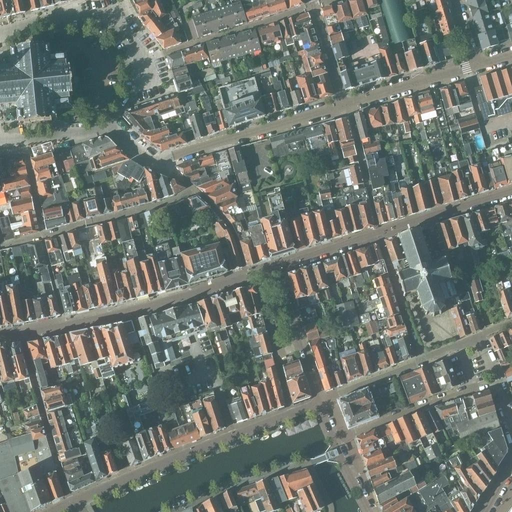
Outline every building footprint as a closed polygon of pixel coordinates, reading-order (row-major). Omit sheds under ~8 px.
[(0,0),(0,18),(15,15),(12,0),(0,0)] [(12,0),(15,15),(25,13),(22,0),(12,0)] [(38,0),(28,0),(31,11),(41,9),(38,0)] [(52,0),(38,0),(41,9),(54,6),(52,0)] [(132,0),(133,1),(135,5),(138,13),(140,16),(152,10),(156,15),(160,20),(166,15),(159,0),(132,0)] [(255,20),(248,0),(246,0),(242,2),(248,23),(255,20)] [(248,0),(255,20),(262,18),(256,0),(248,0)] [(264,0),(256,0),(262,18),(270,16),(264,0)] [(278,13),(274,2),(272,3),(271,0),(264,0),(270,16),(272,15),(278,13)] [(287,10),(285,2),(283,0),(278,0),(277,0),(271,0),(272,3),(274,2),(278,13),(287,10)] [(302,0),(283,0),(285,2),(287,1),(290,9),(304,5),(302,0)] [(355,0),(349,0),(348,1),(353,20),(356,19),(359,30),(364,28),(355,0)] [(366,16),(369,15),(363,0),(355,0),(364,28),(369,27),(366,16)] [(378,0),(365,0),(368,9),(380,6),(381,5),(379,2),(378,0)] [(401,0),(385,0),(379,2),(381,5),(392,43),(393,46),(401,43),(414,39),(413,37),(401,0)] [(439,11),(449,8),(446,0),(435,0),(439,11)] [(351,21),(353,20),(348,1),(340,3),(349,33),(354,31),(351,21)] [(485,2),(469,7),(472,17),(488,13),(485,2)] [(241,3),(232,5),(239,25),(247,23),(241,3)] [(344,34),(349,33),(340,3),(332,6),(338,24),(338,25),(341,24),(344,34)] [(231,28),(239,25),(232,5),(224,8),(231,28)] [(338,24),(332,6),(321,10),(326,28),(335,25),(338,24)] [(216,10),(223,30),(231,28),(224,8),(216,10)] [(439,24),(452,20),(449,8),(439,11),(436,12),(439,24)] [(140,16),(138,17),(144,25),(156,15),(152,10),(140,16)] [(177,10),(171,12),(173,19),(180,17),(177,10)] [(208,13),(215,33),(223,30),(216,10),(208,13)] [(160,23),(166,19),(167,19),(171,16),(168,13),(166,15),(160,20),(156,15),(144,25),(149,30),(153,27),(154,28),(161,24),(160,23)] [(215,33),(208,13),(200,15),(207,35),(215,33)] [(488,13),(472,17),(475,27),(491,22),(488,13)] [(308,14),(295,18),(296,21),(299,30),(312,26),(311,22),(308,14)] [(198,38),(207,35),(200,15),(192,18),(192,19),(194,25),(196,31),(198,38)] [(428,15),(418,18),(420,24),(430,21),(428,15)] [(153,27),(149,30),(155,38),(167,30),(165,27),(173,21),(171,16),(167,19),(166,19),(160,23),(161,24),(154,28),(153,27)] [(382,17),(377,19),(382,36),(381,36),(381,37),(382,37),(383,43),(377,44),(379,49),(387,76),(387,78),(398,75),(392,57),(390,50),(388,44),(388,42),(389,42),(382,17)] [(295,18),(287,20),(293,38),(294,43),(301,40),(300,36),(296,21),(295,18)] [(287,20),(280,23),(281,26),(283,34),(285,40),(286,46),(294,44),(294,43),(293,38),(287,20)] [(439,24),(443,37),(454,34),(456,33),(452,20),(439,24)] [(478,36),(494,31),(491,22),(475,27),(478,36)] [(167,30),(155,38),(164,50),(181,44),(183,43),(182,39),(179,40),(178,36),(176,37),(174,32),(179,30),(177,23),(174,24),(167,30)] [(272,25),(257,29),(262,46),(272,44),(274,43),(280,41),(283,40),(279,26),(278,23),(272,25)] [(335,25),(326,28),(332,47),(344,43),(341,33),(338,25),(338,24),(335,25)] [(312,26),(299,30),(302,41),(316,36),(312,26)] [(255,30),(246,32),(252,53),(261,51),(255,30)] [(482,51),(498,46),(497,43),(494,31),(478,36),(482,51)] [(246,32),(238,35),(244,55),(252,53),(246,32)] [(417,39),(425,68),(440,63),(439,60),(433,40),(431,34),(429,35),(417,39)] [(238,35),(230,37),(236,58),(244,55),(238,35)] [(316,36),(302,41),(305,50),(319,46),(316,36)] [(230,37),(222,39),(228,60),(236,58),(230,37)] [(222,39),(214,42),(220,62),(228,60),(222,39)] [(415,39),(414,39),(401,43),(401,44),(402,44),(409,69),(410,72),(423,68),(415,40),(415,39)] [(283,40),(280,41),(284,57),(289,55),(286,46),(285,40),(283,40)] [(214,42),(206,44),(212,65),(220,62),(214,42)] [(332,48),(336,59),(336,60),(337,60),(337,61),(338,61),(349,57),(345,44),(332,48)] [(17,112),(18,122),(24,121),(24,124),(30,123),(30,122),(46,121),(52,121),(52,120),(52,119),(57,118),(56,110),(73,108),(72,98),(71,98),(70,95),(74,95),(71,66),(68,66),(67,63),(68,63),(67,53),(51,55),(50,46),(45,47),(45,45),(38,45),(38,46),(23,47),(16,48),(16,50),(11,50),(12,55),(12,60),(13,60),(13,61),(14,67),(13,67),(14,67),(7,68),(7,67),(5,68),(0,68),(0,106),(0,107),(2,107),(2,106),(9,106),(11,106),(10,106),(17,105),(18,105),(18,111),(18,112),(17,112)] [(204,45),(193,48),(198,62),(202,61),(208,59),(204,45)] [(319,46),(305,50),(307,59),(322,55),(320,50),(319,46)] [(193,48),(181,52),(185,65),(186,66),(190,65),(197,62),(198,62),(193,48)] [(443,50),(445,57),(455,54),(453,48),(443,50)] [(181,52),(167,56),(171,70),(185,65),(181,52)] [(401,54),(392,57),(398,75),(407,72),(406,70),(403,64),(401,54)] [(284,57),(279,59),(280,63),(291,60),(290,55),(289,55),(284,57)] [(322,55),(307,59),(309,64),(310,70),(325,65),(322,55)] [(345,91),(365,85),(387,78),(382,61),(374,64),(372,58),(366,60),(367,65),(360,68),(358,62),(347,66),(348,71),(340,74),(345,91)] [(308,74),(296,78),(299,85),(304,104),(304,105),(305,104),(307,104),(314,102),(314,101),(318,100),(318,101),(319,100),(313,78),(310,70),(309,64),(305,65),(307,73),(308,73),(308,74)] [(185,65),(171,70),(174,80),(189,75),(189,76),(191,76),(190,73),(189,74),(187,69),(189,69),(189,70),(192,70),(191,68),(190,65),(186,66),(185,65)] [(325,65),(310,70),(313,78),(327,73),(325,65)] [(213,68),(202,71),(204,78),(215,74),(213,68)] [(480,78),(482,86),(474,89),(484,121),(511,112),(511,110),(510,104),(511,103),(511,68),(511,69),(511,68),(511,69),(501,72),(501,71),(501,72),(491,75),(490,75),(481,78),(480,78)] [(327,73),(313,78),(319,100),(326,98),(327,97),(331,96),(332,96),(333,94),(332,89),(327,73)] [(215,74),(204,78),(205,82),(213,80),(216,79),(215,74)] [(174,80),(179,94),(191,90),(199,87),(202,86),(199,81),(191,83),(189,76),(189,75),(174,80)] [(260,76),(254,77),(255,78),(260,98),(266,96),(265,90),(264,90),(261,80),(260,76)] [(255,78),(219,89),(221,96),(222,100),(225,112),(229,128),(230,128),(241,124),(241,125),(241,124),(242,124),(253,121),(253,120),(264,117),(265,117),(260,98),(255,78)] [(277,78),(272,79),(273,84),(276,93),(281,112),(292,108),(291,105),(290,101),(287,91),(283,93),(280,82),(278,83),(277,78)] [(291,80),(286,82),(292,105),(293,108),(304,104),(299,85),(293,87),(291,80)] [(459,106),(472,102),(465,82),(453,86),(459,106)] [(446,88),(453,115),(459,113),(459,112),(473,108),(472,102),(459,106),(453,86),(446,88)] [(446,114),(447,117),(453,115),(446,88),(439,90),(446,114)] [(191,90),(183,92),(185,98),(193,96),(191,90)] [(436,117),(440,130),(448,127),(444,112),(443,109),(437,91),(430,93),(434,111),(436,117)] [(266,96),(260,98),(265,117),(272,114),(281,112),(276,93),(266,96)] [(425,131),(433,164),(448,160),(440,130),(436,117),(434,111),(430,93),(416,97),(421,115),(421,114),(425,131)] [(179,94),(170,96),(176,112),(177,115),(182,113),(181,110),(180,110),(179,108),(184,107),(183,105),(182,103),(180,98),(179,94)] [(170,96),(163,99),(169,115),(176,112),(170,96)] [(203,115),(200,116),(206,137),(209,136),(218,132),(208,98),(207,97),(201,98),(203,106),(205,107),(207,114),(203,115)] [(421,115),(416,97),(404,101),(405,103),(408,117),(414,116),(417,128),(419,128),(421,132),(425,131),(421,114),(421,115)] [(163,99),(156,101),(161,117),(169,115),(163,99)] [(219,113),(215,114),(220,132),(229,128),(225,112),(222,100),(215,102),(219,113)] [(156,101),(148,104),(154,119),(155,119),(156,122),(159,121),(159,120),(162,119),(161,117),(156,101)] [(187,104),(183,105),(184,107),(184,109),(190,107),(191,111),(188,112),(192,124),(191,124),(193,130),(186,132),(183,133),(187,144),(196,140),(206,137),(200,116),(199,115),(195,101),(187,104)] [(403,101),(392,105),(397,125),(403,124),(406,134),(410,133),(407,118),(403,104),(403,101)] [(148,104),(141,107),(144,116),(145,120),(147,119),(150,118),(151,120),(154,119),(148,104)] [(387,131),(392,130),(390,125),(396,124),(391,105),(380,108),(386,127),(387,131)] [(126,111),(124,115),(125,115),(128,119),(138,115),(139,118),(144,116),(141,107),(126,112),(126,111)] [(382,141),(378,129),(386,127),(380,108),(364,113),(371,143),(362,145),(365,156),(381,152),(379,142),(382,141)] [(364,113),(355,116),(362,145),(371,143),(364,113)] [(475,114),(458,120),(459,124),(459,125),(477,119),(475,114)] [(138,115),(128,119),(133,124),(145,120),(144,116),(139,118),(138,115)] [(145,120),(133,124),(138,129),(152,124),(155,123),(155,124),(160,122),(159,121),(156,122),(155,119),(154,119),(151,120),(150,118),(147,119),(145,120)] [(334,122),(340,142),(340,144),(354,140),(348,118),(334,122)] [(477,119),(459,125),(462,134),(480,129),(477,119)] [(152,124),(138,129),(143,135),(165,127),(164,125),(163,122),(160,123),(160,122),(155,124),(155,123),(152,124)] [(335,143),(340,142),(334,122),(323,125),(323,128),(331,158),(338,156),(335,143)] [(165,127),(143,135),(152,144),(181,134),(179,129),(175,131),(173,125),(169,126),(165,127)] [(311,160),(329,155),(323,128),(322,125),(304,130),(311,160)] [(304,130),(283,136),(286,147),(288,155),(297,153),(299,161),(300,164),(311,160),(304,130)] [(181,134),(152,144),(153,144),(162,152),(187,144),(183,133),(181,134)] [(277,138),(270,139),(270,140),(270,141),(270,142),(272,147),(275,159),(282,157),(288,155),(286,147),(283,136),(277,138)] [(104,137),(97,140),(102,153),(103,152),(117,147),(108,139),(104,137)] [(97,140),(83,144),(87,158),(88,158),(102,153),(97,140)] [(342,149),(354,146),(355,146),(354,140),(340,144),(342,149)] [(399,143),(390,145),(391,150),(393,157),(402,155),(399,143)] [(83,144),(70,148),(75,164),(76,165),(82,163),(89,161),(88,158),(87,158),(83,144)] [(511,145),(497,150),(500,159),(501,163),(505,176),(507,186),(511,184),(511,145)] [(357,156),(354,146),(342,149),(344,159),(348,158),(350,164),(359,162),(357,156)] [(102,153),(88,158),(89,161),(105,156),(105,158),(122,153),(117,147),(103,152),(102,153)] [(230,154),(232,161),(236,176),(240,187),(250,184),(248,176),(240,149),(239,148),(229,151),(230,154)] [(494,165),(488,167),(495,190),(501,188),(507,186),(505,176),(501,163),(500,159),(497,150),(491,152),(494,165)] [(212,155),(214,165),(217,165),(218,168),(219,169),(220,173),(222,180),(217,181),(198,188),(207,196),(229,187),(228,183),(226,177),(234,174),(228,154),(227,151),(212,155)] [(51,154),(32,160),(33,166),(34,171),(35,171),(37,183),(40,200),(41,201),(41,204),(55,200),(57,207),(69,203),(67,194),(64,185),(61,175),(59,175),(52,153),(51,154)] [(82,163),(76,165),(77,171),(79,175),(80,174),(87,172),(93,171),(129,160),(122,153),(105,158),(105,156),(89,161),(82,163)] [(201,169),(204,168),(214,165),(212,155),(199,159),(198,159),(201,169)] [(470,173),(472,173),(477,195),(487,192),(483,176),(480,165),(474,167),(470,156),(467,157),(467,161),(469,168),(470,173)] [(13,169),(25,166),(23,157),(12,159),(10,159),(13,169)] [(389,158),(385,159),(375,161),(376,168),(368,170),(373,191),(375,190),(378,189),(384,188),(384,187),(383,185),(384,185),(383,178),(388,177),(387,168),(395,166),(393,157),(389,158)] [(321,158),(315,160),(317,169),(323,168),(321,158)] [(10,159),(0,160),(3,172),(13,169),(10,159)] [(177,167),(184,175),(201,169),(198,159),(177,167)] [(366,160),(368,170),(376,168),(375,161),(374,159),(369,160),(366,160)] [(131,161),(112,169),(113,172),(114,175),(118,174),(123,176),(125,178),(122,182),(116,184),(118,191),(125,189),(125,187),(131,176),(138,165),(131,161)] [(471,197),(477,195),(472,173),(470,173),(469,168),(467,161),(459,163),(468,198),(471,197)] [(449,165),(452,175),(459,200),(468,198),(459,163),(458,164),(458,163),(449,165)] [(480,165),(483,176),(487,192),(495,190),(488,167),(484,168),(483,164),(480,165)] [(131,176),(125,187),(125,189),(126,189),(130,188),(130,187),(134,179),(138,182),(140,183),(143,178),(146,179),(146,178),(146,176),(145,169),(144,169),(138,165),(131,176)] [(25,166),(13,169),(3,172),(1,172),(3,181),(27,175),(25,166)] [(349,169),(353,187),(364,184),(360,166),(349,169)] [(218,168),(213,169),(213,171),(206,173),(204,168),(201,169),(184,175),(185,176),(191,182),(215,174),(220,173),(219,169),(218,168)] [(442,169),(444,176),(452,203),(459,200),(452,175),(447,177),(445,168),(442,169)] [(155,173),(145,169),(146,176),(146,178),(147,180),(152,202),(162,200),(163,199),(156,176),(155,173)] [(452,203),(444,176),(442,169),(439,170),(441,178),(436,179),(436,181),(442,206),(452,203)] [(93,176),(95,183),(107,179),(105,172),(93,176)] [(158,175),(155,173),(156,176),(163,199),(174,195),(169,179),(163,176),(158,175)] [(215,174),(191,182),(198,188),(217,181),(215,174)] [(3,181),(0,182),(3,193),(5,192),(10,191),(16,190),(30,186),(27,175),(3,181)] [(89,177),(83,179),(84,185),(94,182),(92,176),(89,177)] [(406,217),(418,213),(410,184),(408,178),(403,179),(404,181),(398,182),(400,187),(406,217)] [(170,180),(169,179),(174,195),(176,194),(185,190),(174,181),(170,180)] [(145,182),(143,182),(143,184),(148,200),(149,203),(152,202),(147,180),(145,180),(145,182)] [(233,185),(236,184),(235,180),(228,183),(229,187),(207,196),(217,206),(237,197),(233,185)] [(398,181),(390,183),(390,186),(397,220),(406,217),(400,187),(398,182),(398,181)] [(431,209),(442,206),(436,181),(424,184),(424,185),(431,209)] [(71,182),(64,185),(67,194),(74,192),(71,182)] [(414,182),(410,184),(418,213),(431,209),(424,185),(415,188),(414,182)] [(140,185),(135,187),(135,190),(136,192),(140,206),(149,203),(148,200),(143,184),(140,185)] [(250,184),(240,187),(241,193),(252,190),(250,184)] [(3,193),(0,193),(0,205),(29,199),(32,199),(31,192),(30,186),(16,190),(10,191),(5,192),(3,193)] [(397,220),(390,186),(384,187),(384,188),(378,189),(379,193),(382,192),(389,222),(394,221),(397,220)] [(331,240),(321,202),(321,201),(331,198),(329,187),(321,188),(322,191),(319,192),(320,196),(317,196),(321,211),(313,213),(312,214),(320,244),(331,240)] [(365,189),(352,191),(352,187),(341,190),(343,196),(352,234),(362,231),(375,227),(365,188),(365,189)] [(89,200),(80,202),(82,210),(86,220),(103,215),(100,203),(98,198),(98,197),(96,189),(86,191),(87,193),(89,200)] [(296,251),(288,222),(285,211),(285,210),(279,189),(275,190),(276,197),(272,198),(268,199),(272,215),(270,215),(271,219),(263,221),(260,208),(257,208),(270,256),(271,258),(296,251)] [(134,192),(127,194),(131,208),(140,206),(136,192),(135,190),(133,190),(134,192)] [(118,191),(109,193),(110,199),(114,212),(122,210),(118,195),(118,191)] [(379,193),(380,197),(373,198),(380,225),(389,222),(382,192),(379,193)] [(87,193),(76,197),(78,203),(80,202),(89,200),(87,193)] [(121,194),(118,195),(122,210),(131,208),(127,194),(122,196),(121,194)] [(103,195),(98,197),(98,198),(100,203),(103,215),(114,212),(110,199),(105,200),(104,195),(103,195)] [(343,196),(336,198),(337,200),(339,200),(341,210),(335,212),(342,237),(352,234),(343,196)] [(178,203),(166,207),(168,210),(169,215),(169,216),(172,223),(193,215),(210,208),(203,201),(203,202),(198,197),(178,203)] [(246,219),(244,215),(244,214),(241,207),(237,197),(217,206),(225,215),(232,224),(246,219)] [(29,199),(0,205),(0,210),(0,212),(12,209),(14,216),(20,213),(34,211),(32,198),(32,199),(29,199)] [(55,200),(41,204),(42,206),(43,211),(42,211),(45,221),(63,217),(61,207),(58,208),(57,207),(55,200)] [(331,240),(332,240),(342,237),(335,212),(332,202),(332,200),(321,202),(331,240)] [(78,203),(72,205),(73,209),(77,222),(86,220),(82,210),(80,202),(78,203)] [(63,217),(45,221),(47,231),(68,225),(66,216),(68,216),(66,211),(73,209),(72,205),(70,205),(61,207),(63,217)] [(501,207),(509,235),(511,234),(511,232),(511,229),(511,228),(511,216),(508,205),(501,207)] [(154,211),(144,214),(148,228),(159,224),(158,219),(169,216),(169,215),(168,210),(166,207),(154,211)] [(509,235),(501,207),(495,209),(501,231),(503,237),(509,235)] [(73,209),(66,211),(68,216),(70,224),(77,222),(73,209)] [(301,217),(302,218),(309,247),(311,246),(320,244),(312,214),(313,213),(312,209),(308,210),(308,209),(300,211),(301,214),(301,215),(301,217)] [(483,212),(489,231),(490,234),(501,231),(495,209),(483,212)] [(23,222),(11,224),(12,228),(13,230),(13,232),(38,225),(35,211),(34,211),(20,213),(23,222)] [(251,239),(258,263),(270,259),(270,256),(257,211),(244,215),(246,219),(246,222),(247,224),(249,230),(251,239)] [(473,215),(479,234),(489,231),(483,212),(473,215)] [(214,213),(212,215),(214,225),(220,223),(223,222),(216,215),(214,213)] [(136,217),(139,229),(148,227),(144,214),(136,217)] [(481,241),(479,234),(473,215),(461,218),(472,255),(475,266),(480,264),(476,249),(483,247),(481,241)] [(9,217),(0,218),(0,224),(2,231),(12,228),(11,224),(9,217)] [(139,229),(136,217),(128,219),(132,232),(139,229)] [(288,222),(296,251),(297,251),(299,250),(300,250),(309,247),(302,218),(288,222)] [(461,218),(449,222),(454,239),(444,242),(446,251),(447,252),(448,251),(458,248),(457,245),(464,243),(467,256),(472,255),(461,218)] [(137,298),(148,295),(140,264),(141,264),(139,259),(137,254),(132,232),(128,219),(116,222),(121,238),(122,243),(126,258),(137,298)] [(258,263),(251,239),(249,230),(247,224),(246,222),(246,219),(232,224),(241,242),(248,266),(250,265),(251,265),(255,263),(255,264),(256,264),(255,263),(258,263)] [(106,224),(110,241),(121,238),(116,222),(106,224)] [(225,237),(229,248),(235,270),(240,269),(242,268),(233,238),(229,230),(223,222),(220,223),(214,225),(218,239),(225,237)] [(441,252),(446,251),(444,242),(454,239),(449,222),(436,226),(439,235),(440,238),(437,239),(441,252)] [(110,241),(106,224),(97,226),(99,236),(101,244),(111,242),(110,241)] [(39,232),(38,225),(13,232),(15,239),(39,232)] [(97,226),(87,228),(89,238),(99,236),(97,226)] [(426,228),(429,238),(439,235),(436,226),(431,227),(426,228)] [(12,228),(2,231),(5,241),(15,239),(13,232),(13,230),(12,228)] [(87,228),(76,231),(79,239),(80,242),(90,240),(89,238),(87,228)] [(446,300),(446,299),(444,300),(441,292),(443,291),(443,290),(441,291),(438,284),(441,283),(443,282),(451,280),(452,280),(453,279),(452,278),(449,270),(453,269),(450,259),(451,259),(448,251),(447,252),(446,251),(441,252),(434,254),(429,238),(426,228),(423,230),(421,230),(420,229),(412,232),(412,233),(407,234),(398,236),(398,237),(396,238),(397,239),(399,238),(406,259),(407,262),(405,262),(406,264),(407,263),(410,271),(402,274),(399,274),(397,273),(397,275),(398,276),(404,294),(403,296),(404,297),(406,295),(417,291),(419,298),(417,298),(418,300),(420,299),(422,306),(420,307),(420,308),(423,308),(426,312),(425,314),(426,315),(428,313),(433,315),(432,317),(434,317),(434,315),(439,313),(440,315),(442,314),(440,312),(443,308),(445,309),(446,307),(444,306),(444,301),(446,300)] [(76,231),(68,234),(73,250),(74,256),(83,254),(80,242),(79,239),(76,231)] [(68,234),(59,237),(66,262),(67,262),(68,265),(76,262),(75,259),(70,260),(67,252),(73,250),(68,234)] [(404,259),(403,259),(396,237),(395,238),(393,239),(392,239),(392,240),(390,240),(389,240),(389,241),(386,241),(385,241),(393,264),(398,262),(400,267),(399,268),(402,274),(410,271),(407,263),(406,264),(405,262),(404,259)] [(46,241),(48,253),(55,252),(57,261),(58,264),(64,262),(60,250),(59,250),(56,238),(46,241)] [(41,242),(28,245),(32,260),(32,261),(34,269),(39,268),(47,266),(45,256),(41,242)] [(166,290),(177,287),(176,287),(180,286),(180,287),(189,284),(181,252),(179,248),(173,250),(174,256),(176,256),(177,260),(173,261),(168,243),(154,247),(156,255),(166,290)] [(368,248),(373,262),(374,265),(374,264),(380,262),(384,274),(385,274),(388,273),(378,244),(368,248)] [(181,252),(189,284),(206,279),(207,280),(207,279),(208,279),(211,278),(212,278),(212,277),(218,276),(218,275),(228,272),(222,250),(220,245),(184,254),(183,252),(181,252)] [(20,247),(12,249),(14,257),(15,257),(22,256),(20,247)] [(229,248),(222,250),(228,272),(235,270),(229,248)] [(357,254),(360,266),(361,269),(366,268),(365,265),(373,262),(368,248),(367,248),(367,249),(362,250),(356,252),(357,254)] [(148,262),(146,257),(145,252),(137,254),(139,259),(141,264),(140,264),(148,295),(157,293),(149,262),(148,262)] [(354,253),(347,255),(354,277),(356,283),(355,283),(356,288),(365,285),(364,284),(370,282),(369,279),(367,272),(366,268),(361,269),(360,266),(359,267),(355,255),(354,253)] [(149,262),(157,293),(166,290),(156,255),(146,257),(148,262),(149,262)] [(350,278),(354,277),(347,255),(340,257),(347,279),(348,279),(349,283),(352,282),(350,278)] [(345,288),(350,286),(349,283),(348,279),(347,279),(340,257),(330,261),(334,273),(336,282),(342,280),(345,288)] [(120,273),(127,300),(137,298),(126,258),(122,260),(126,272),(120,273)] [(95,261),(97,272),(98,272),(107,305),(117,303),(109,272),(105,259),(95,261)] [(321,264),(310,267),(318,291),(324,289),(328,301),(332,300),(325,275),(331,273),(332,274),(334,273),(330,261),(328,261),(321,264)] [(47,266),(39,268),(41,276),(49,274),(48,269),(47,266)] [(310,267),(299,271),(307,297),(309,301),(310,306),(319,304),(318,300),(320,299),(318,291),(310,267)] [(84,311),(89,309),(77,268),(66,271),(70,286),(77,312),(82,311),(82,309),(84,309),(84,311)] [(118,269),(109,272),(117,303),(127,300),(120,273),(119,273),(118,269)] [(299,271),(289,274),(299,310),(302,309),(307,307),(306,302),(309,301),(307,297),(299,271)] [(98,307),(107,305),(98,272),(97,272),(93,273),(96,284),(92,286),(98,307)] [(66,315),(77,312),(70,286),(64,287),(63,286),(64,284),(61,274),(56,276),(66,315)] [(374,280),(373,280),(376,290),(391,285),(388,275),(385,276),(374,280)] [(15,286),(6,288),(12,322),(13,325),(20,323),(20,324),(24,323),(19,295),(22,294),(20,285),(19,277),(14,278),(12,281),(12,283),(14,284),(15,286)] [(89,277),(81,279),(89,309),(95,308),(97,307),(97,308),(98,307),(92,286),(89,277)] [(451,280),(443,282),(449,298),(452,297),(457,295),(455,287),(452,280),(451,280)] [(482,300),(480,292),(482,291),(479,280),(470,282),(476,302),(482,300)] [(496,284),(506,316),(507,319),(511,316),(511,305),(510,300),(511,299),(511,294),(510,289),(504,291),(501,282),(496,284)] [(39,291),(32,292),(33,300),(37,320),(49,318),(49,315),(42,283),(37,284),(39,291)] [(391,285),(376,290),(380,299),(394,294),(391,285)] [(245,289),(258,334),(266,333),(265,326),(262,315),(262,314),(258,299),(254,286),(246,289),(245,289)] [(241,291),(234,293),(242,319),(248,317),(252,330),(246,332),(248,337),(255,336),(255,335),(258,334),(245,289),(244,289),(244,290),(242,290),(241,290),(241,291)] [(22,294),(19,295),(24,323),(34,321),(36,321),(36,320),(37,320),(33,300),(32,292),(22,294)] [(7,293),(0,294),(0,321),(1,327),(12,325),(12,323),(7,293)] [(222,296),(232,325),(239,322),(240,324),(244,323),(242,319),(234,293),(222,296)] [(460,302),(470,299),(468,293),(467,293),(458,296),(460,302)] [(380,299),(370,302),(371,307),(382,304),(383,309),(398,304),(394,294),(380,299)] [(463,312),(460,302),(458,296),(457,295),(452,297),(456,308),(451,310),(460,339),(471,334),(463,312)] [(55,296),(46,298),(49,315),(50,318),(60,316),(55,296)] [(211,300),(228,352),(233,351),(226,328),(232,326),(232,325),(222,296),(211,300)] [(205,326),(207,332),(215,329),(216,332),(215,332),(223,355),(229,354),(228,352),(211,300),(198,304),(198,305),(205,326)] [(353,301),(334,307),(338,320),(335,321),(337,333),(347,331),(347,328),(359,324),(353,301)] [(398,304),(383,309),(376,311),(379,321),(400,313),(401,313),(398,304)] [(183,307),(163,312),(163,313),(150,316),(149,316),(139,319),(136,320),(140,332),(139,332),(140,337),(145,336),(148,346),(149,345),(156,369),(165,366),(164,363),(176,359),(176,358),(176,359),(171,342),(207,332),(205,326),(198,305),(197,305),(183,308),(183,307)] [(480,330),(473,309),(469,310),(463,312),(471,334),(480,330)] [(363,315),(360,316),(363,325),(372,323),(370,317),(364,319),(363,315)] [(390,329),(403,324),(403,323),(404,322),(403,319),(401,318),(401,315),(399,316),(376,323),(378,330),(382,329),(381,327),(388,325),(389,325),(390,329)] [(101,329),(113,368),(121,366),(122,368),(127,366),(127,364),(135,361),(135,360),(134,360),(133,357),(133,356),(133,355),(132,352),(131,351),(130,348),(130,346),(139,343),(136,332),(133,324),(132,321),(122,324),(122,323),(113,326),(113,325),(109,326),(109,327),(101,329)] [(375,322),(365,325),(367,330),(371,328),(373,335),(376,334),(378,333),(375,322)] [(305,327),(304,327),(309,342),(320,339),(318,332),(315,323),(307,326),(305,327)] [(390,329),(387,330),(389,336),(390,338),(396,336),(398,341),(409,337),(407,332),(405,325),(404,325),(403,324),(390,329)] [(330,328),(318,332),(320,339),(320,338),(332,335),(330,328)] [(98,366),(104,386),(104,385),(104,384),(104,383),(103,380),(116,376),(113,368),(101,329),(87,332),(96,362),(104,360),(106,364),(98,366)] [(81,366),(91,363),(93,370),(94,370),(94,372),(96,380),(97,380),(99,387),(104,386),(98,366),(96,362),(87,332),(71,335),(81,366)] [(498,336),(503,349),(508,347),(511,355),(511,354),(511,344),(507,332),(498,336)] [(262,356),(264,360),(264,362),(265,362),(266,370),(275,368),(272,354),(271,351),(269,344),(266,333),(258,334),(255,335),(255,336),(248,337),(252,350),(253,349),(256,358),(262,356)] [(79,374),(83,373),(81,366),(71,335),(62,337),(73,373),(76,383),(79,382),(78,380),(80,379),(79,374)] [(389,336),(385,338),(388,347),(390,346),(391,348),(393,347),(390,338),(389,336)] [(503,349),(498,336),(489,339),(495,353),(499,351),(503,360),(499,362),(502,368),(504,367),(510,364),(503,349)] [(53,339),(65,376),(69,375),(70,375),(73,373),(62,337),(53,339)] [(328,365),(324,352),(330,351),(335,350),(334,340),(327,337),(320,338),(320,339),(309,342),(314,356),(319,370),(327,368),(326,365),(328,365)] [(398,341),(393,342),(396,349),(394,349),(399,364),(415,357),(409,337),(398,341)] [(57,370),(61,381),(66,380),(65,376),(53,339),(44,341),(49,361),(52,369),(59,367),(59,369),(57,370)] [(378,340),(373,341),(382,370),(390,367),(386,352),(382,353),(378,340)] [(44,341),(37,342),(36,342),(30,343),(28,345),(33,362),(37,377),(40,389),(43,388),(52,386),(52,384),(50,375),(45,376),(41,363),(49,361),(44,341)] [(371,350),(367,351),(374,373),(382,370),(373,341),(369,342),(371,350)] [(361,353),(357,354),(364,377),(374,373),(367,351),(365,343),(359,345),(361,353)] [(20,344),(6,346),(7,349),(16,382),(15,382),(17,387),(19,394),(23,393),(19,382),(25,380),(26,385),(31,384),(26,367),(20,344)] [(0,375),(2,384),(1,384),(4,392),(17,387),(15,382),(7,349),(6,346),(0,346),(0,375)] [(399,364),(394,349),(393,347),(391,348),(385,350),(386,352),(390,367),(399,364)] [(326,392),(336,388),(330,365),(333,364),(332,362),(331,358),(332,358),(330,351),(324,352),(328,365),(326,365),(327,368),(319,370),(326,392)] [(357,354),(341,359),(343,368),(348,383),(364,377),(357,354)] [(436,364),(429,367),(434,380),(435,381),(439,393),(458,386),(457,383),(454,374),(448,360),(436,364)] [(286,379),(303,373),(299,361),(283,367),(286,379)] [(330,365),(336,388),(345,384),(344,382),(338,363),(333,364),(330,365)] [(399,378),(409,404),(409,405),(411,404),(424,399),(439,393),(435,381),(434,380),(429,367),(428,367),(427,368),(422,370),(422,369),(420,370),(420,371),(415,373),(415,372),(414,373),(399,378)] [(266,370),(268,380),(269,383),(278,380),(275,368),(266,370)] [(303,373),(286,379),(293,404),(310,397),(303,373)] [(394,377),(377,380),(378,388),(396,385),(394,377)] [(276,410),(269,383),(268,380),(260,382),(261,385),(269,412),(269,413),(272,411),(276,410)] [(276,410),(285,406),(281,391),(278,380),(269,383),(276,410)] [(259,416),(258,413),(251,392),(246,394),(242,382),(238,384),(245,403),(249,416),(250,419),(259,416)] [(67,396),(66,393),(64,393),(62,385),(41,391),(44,402),(65,396),(67,396)] [(260,412),(261,415),(269,412),(261,385),(252,388),(260,412)] [(375,403),(373,397),(369,398),(366,391),(340,401),(345,414),(375,403)] [(202,396),(199,397),(200,400),(201,403),(204,402),(213,430),(213,433),(225,429),(225,428),(225,427),(224,426),(217,404),(216,399),(214,392),(202,396)] [(496,412),(489,392),(462,400),(466,413),(468,422),(496,412)] [(128,394),(122,396),(126,408),(131,422),(132,424),(141,421),(140,416),(146,414),(154,412),(154,411),(154,412),(151,404),(152,404),(151,404),(151,403),(150,403),(150,404),(147,405),(147,404),(146,405),(142,406),(141,406),(141,407),(137,408),(137,407),(136,407),(136,408),(133,409),(132,408),(132,409),(131,405),(132,405),(132,404),(131,404),(128,395),(128,394)] [(65,396),(44,402),(47,413),(50,412),(68,407),(65,396)] [(80,397),(73,399),(75,405),(82,403),(80,397)] [(235,403),(234,398),(226,401),(234,425),(235,425),(238,424),(248,420),(242,401),(235,403)] [(200,439),(211,434),(210,431),(200,400),(189,404),(191,412),(200,439)] [(459,414),(466,413),(462,400),(453,402),(456,415),(453,416),(456,425),(462,423),(459,414)] [(453,416),(456,415),(453,402),(445,405),(449,418),(448,418),(450,424),(452,428),(454,427),(451,417),(453,416)] [(378,409),(375,403),(345,414),(350,427),(376,417),(375,415),(374,410),(378,409)] [(446,430),(452,428),(450,424),(448,425),(444,419),(448,418),(449,418),(445,405),(435,408),(436,411),(446,430)] [(37,406),(23,411),(27,420),(40,416),(37,406)] [(50,422),(74,415),(71,406),(47,413),(50,422)] [(433,435),(443,430),(434,412),(433,409),(422,412),(433,435)] [(191,412),(186,414),(189,424),(186,425),(191,442),(200,439),(191,412)] [(435,439),(433,435),(422,412),(409,417),(410,419),(430,461),(442,456),(437,443),(435,439)] [(468,422),(462,423),(456,425),(457,429),(462,444),(476,438),(501,429),(496,412),(468,422)] [(166,428),(169,427),(169,426),(168,424),(174,423),(173,420),(177,419),(175,414),(171,415),(172,418),(163,421),(165,425),(156,428),(164,453),(173,449),(166,428)] [(74,415),(50,422),(52,430),(76,423),(74,415)] [(409,417),(396,422),(407,445),(419,440),(413,426),(409,417)] [(44,428),(41,418),(31,421),(31,423),(24,425),(27,436),(32,434),(32,432),(44,428)] [(141,421),(132,424),(137,440),(144,461),(155,457),(146,431),(145,432),(141,421)] [(396,422),(389,425),(390,428),(399,448),(398,449),(400,455),(410,451),(407,445),(402,447),(400,443),(405,441),(396,422)] [(54,438),(79,430),(76,423),(52,430),(54,438)] [(181,446),(190,443),(184,426),(180,428),(178,423),(174,425),(175,430),(181,446)] [(108,441),(105,434),(104,434),(100,424),(95,426),(95,427),(92,428),(95,439),(85,444),(93,469),(97,482),(108,477),(97,445),(108,441)] [(390,437),(392,436),(389,429),(387,426),(381,429),(379,429),(382,436),(385,435),(386,438),(390,436),(390,437)] [(166,428),(173,449),(181,446),(175,430),(171,431),(170,427),(169,427),(166,428)] [(9,441),(8,441),(19,475),(40,467),(35,452),(31,442),(46,437),(44,428),(32,432),(32,434),(27,436),(9,441)] [(146,431),(155,457),(164,453),(156,428),(146,431)] [(375,431),(356,439),(360,448),(384,439),(386,444),(394,441),(392,436),(390,437),(390,436),(386,438),(385,435),(382,436),(379,429),(375,431)] [(507,450),(501,429),(476,438),(480,449),(482,448),(485,451),(497,469),(506,454),(507,453),(507,451),(507,450)] [(79,430),(54,438),(55,441),(57,446),(81,438),(80,434),(79,430)] [(81,438),(57,446),(58,451),(59,454),(84,447),(83,445),(81,438)] [(365,454),(371,452),(377,450),(376,449),(379,448),(380,450),(387,448),(386,444),(384,439),(360,448),(363,455),(365,454)] [(131,467),(142,462),(135,440),(129,442),(128,442),(128,443),(123,444),(124,447),(124,448),(127,455),(131,467)] [(31,511),(19,475),(8,441),(0,444),(0,486),(6,501),(6,502),(10,511),(31,511)] [(108,477),(118,472),(114,457),(113,454),(112,452),(108,441),(97,445),(108,477)] [(43,478),(52,503),(64,497),(57,472),(56,473),(49,447),(35,452),(40,467),(43,478)] [(84,447),(59,454),(62,463),(87,455),(84,447)] [(389,452),(387,448),(380,450),(379,448),(376,449),(377,450),(371,452),(371,454),(366,456),(363,457),(367,467),(385,461),(383,455),(389,452)] [(113,454),(114,457),(118,472),(131,467),(127,455),(120,457),(118,450),(112,452),(113,454)] [(485,451),(477,457),(480,462),(491,478),(497,469),(485,451)] [(87,458),(87,455),(62,463),(62,464),(62,465),(63,467),(64,469),(63,469),(64,469),(65,472),(64,472),(65,473),(81,468),(79,463),(84,461),(83,459),(87,458)] [(461,479),(477,501),(482,492),(471,482),(466,472),(462,465),(457,457),(445,463),(449,472),(450,473),(455,481),(456,483),(458,482),(461,479)] [(392,458),(370,467),(367,468),(370,478),(373,477),(396,467),(392,458)] [(480,462),(466,472),(471,482),(482,492),(491,478),(480,462)] [(52,503),(43,478),(40,467),(19,475),(31,511),(33,511),(45,506),(52,503)] [(83,471),(82,468),(81,468),(65,473),(69,484),(92,473),(90,469),(83,471)] [(398,473),(397,469),(371,479),(374,490),(393,481),(390,476),(398,473)] [(307,470),(278,478),(287,501),(297,498),(297,497),(299,496),(298,493),(314,486),(307,470)] [(409,496),(406,498),(407,499),(413,509),(414,511),(426,511),(430,510),(434,507),(438,511),(456,511),(451,504),(447,498),(446,496),(442,489),(446,487),(449,485),(455,481),(450,473),(449,472),(444,475),(427,486),(427,485),(423,488),(419,490),(418,490),(412,494),(409,496)] [(95,483),(92,473),(69,484),(71,491),(74,492),(95,483)] [(393,481),(374,490),(379,504),(393,497),(397,505),(407,499),(406,498),(409,496),(406,491),(409,490),(412,494),(418,490),(419,490),(423,488),(427,485),(424,481),(421,478),(414,482),(409,473),(393,481)] [(278,478),(270,481),(279,504),(284,503),(287,501),(278,478)] [(460,486),(457,488),(459,491),(460,493),(462,496),(469,511),(476,502),(477,501),(461,479),(458,482),(460,486)] [(269,481),(257,484),(262,498),(264,505),(267,511),(273,511),(280,510),(272,487),(269,481)] [(257,484),(234,492),(239,505),(245,503),(246,502),(244,498),(253,495),(255,501),(262,498),(257,484)] [(306,511),(314,511),(324,508),(314,486),(298,493),(299,496),(306,511)] [(446,487),(442,489),(446,496),(450,493),(446,487)] [(459,491),(447,498),(451,504),(456,511),(469,511),(462,496),(460,493),(459,491)] [(232,493),(224,496),(229,510),(230,511),(238,511),(239,511),(232,493)] [(217,498),(217,499),(216,499),(203,505),(205,511),(223,511),(229,510),(224,496),(217,498)] [(10,511),(6,502),(4,497),(0,498),(0,500),(2,505),(0,506),(0,511),(10,511)] [(382,511),(384,511),(397,505),(393,497),(379,504),(382,511)] [(408,511),(413,509),(407,499),(397,505),(384,511),(408,511)]
